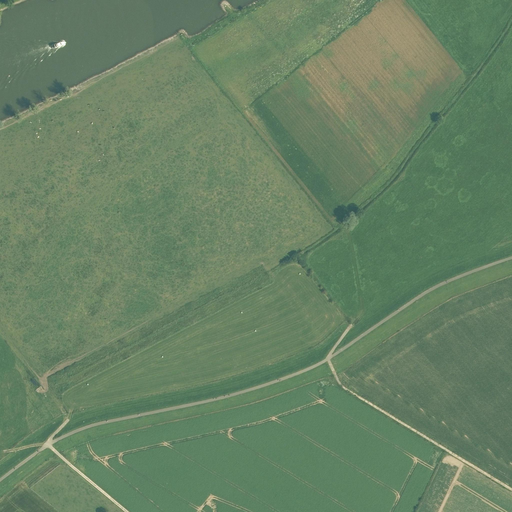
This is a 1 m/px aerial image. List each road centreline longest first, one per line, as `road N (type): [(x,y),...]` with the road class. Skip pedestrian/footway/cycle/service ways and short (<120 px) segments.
road 1 (track): [(344,388),(327,360),(363,308),(340,221)]
road 2 (track): [(48,444),(70,419),(0,330)]
